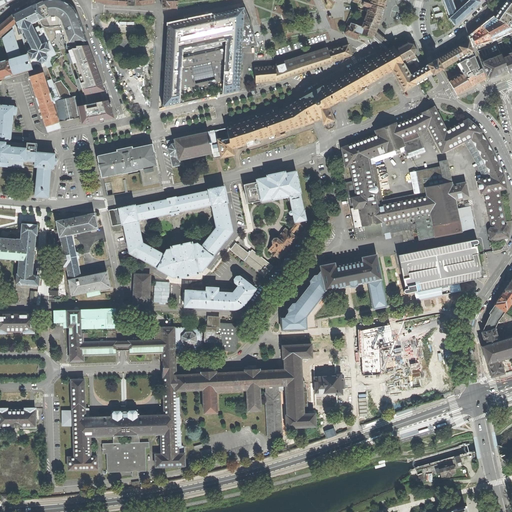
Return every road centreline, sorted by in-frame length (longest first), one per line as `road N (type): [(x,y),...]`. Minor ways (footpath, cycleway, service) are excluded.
road 1 (secondary): [(476,398),(225,479),(1,511)]
road 2 (unknown): [(472,320),(442,315),(353,330),(361,437)]
road 3 (unclassified): [(268,325),(339,243),(326,144)]
road 4 (residential): [(226,178),(236,234),(204,274),(182,281),(117,268)]
road 5 (unclassified): [(155,135),(277,104),(329,71)]
road 6 (unclassified): [(152,116),(329,71)]
road 7 (unclassified): [(511,254),(471,322),(476,398)]
road 8 (residential): [(121,305),(244,315),(268,325)]
road 9 (unclassified): [(124,367),(235,361),(250,348)]
road 10 (unclassified): [(125,122),(83,0)]
